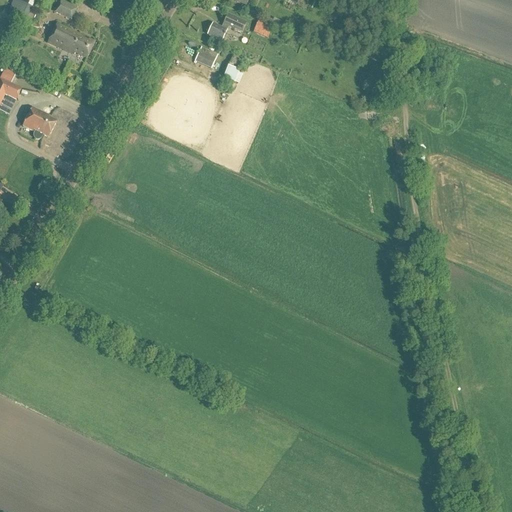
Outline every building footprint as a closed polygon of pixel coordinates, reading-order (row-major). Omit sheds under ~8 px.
[(59,0),(53,13),(71,22),(77,9),(59,0)] [(22,4),(15,20),(24,24),(31,8),(22,4)] [(213,25),(208,35),(223,42),(227,31),(226,31),(228,28),(241,34),(246,23),(227,15),(220,28),(213,25)] [(275,26),(261,20),(257,28),(271,35),(275,26)] [(70,55),(71,53),(85,60),(93,43),(55,25),(46,43),(70,55)] [(200,48),(193,63),(210,71),(217,56),(200,48)] [(231,65),(240,70),(244,61),(235,57),(231,65)] [(223,79),(239,86),(244,73),(228,67),(223,79)] [(15,76),(4,70),(0,78),(0,105),(4,97),(15,103),(21,92),(10,86),(15,76)] [(35,140),(36,141),(38,141),(39,140),(40,139),(42,136),(47,139),(55,123),(48,119),(48,118),(31,109),(22,128),(32,133),(32,132),(34,132),(33,135),(33,136),(33,138),(34,139),(35,140)] [(82,150),(87,142),(83,140),(78,148),(82,150)] [(105,166),(109,168),(120,144),(115,142),(105,166)]
